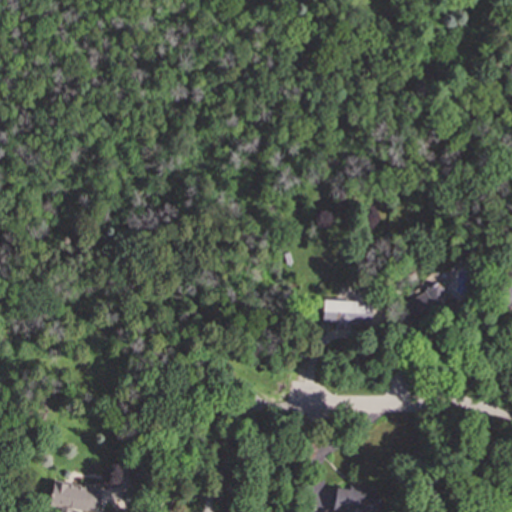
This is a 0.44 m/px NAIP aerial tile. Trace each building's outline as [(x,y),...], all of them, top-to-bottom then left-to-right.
[(500,304),(511,308),(511,276),(500,304)] [(443,294),(438,283),(400,302),(410,323),(443,307),(438,296),(443,294)] [(355,301),(322,299),(321,321),(334,322),(334,329),(349,329),(349,323),(368,323),(369,306),(355,305),(355,301)] [(82,485),(52,481),(48,503),(59,505),(58,511),(69,511),(70,509),(90,511),(97,511),(102,486),(83,483),(82,485)] [(349,511),(375,511),(379,494),(335,487),(331,509),(349,511)]
